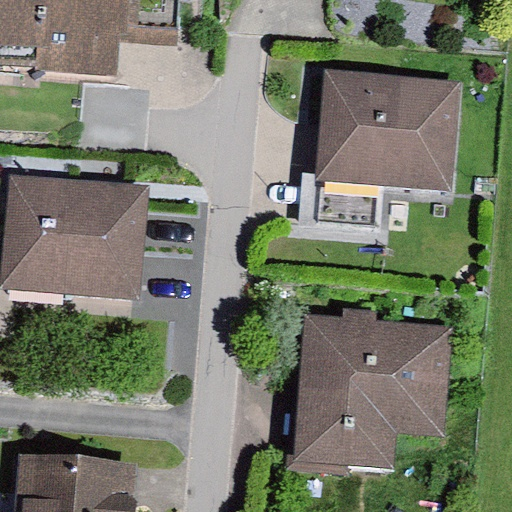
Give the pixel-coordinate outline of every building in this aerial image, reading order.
[(0,0),(0,53),(38,56),(36,81),(125,88),(131,0),(0,0)] [(461,84),(328,76),(321,176),(302,175),(298,232),(385,237),(387,193),(454,197),(461,84)] [(149,189),(12,177),(1,295),(138,307),(149,189)] [(342,321),(305,318),(291,474),(348,479),(349,469),(392,472),(395,439),(443,444),(453,332),(377,325),(378,315),(342,312),(342,321)] [(134,511),(138,468),(22,459),(18,500),(25,501),(24,511),(134,511)]
